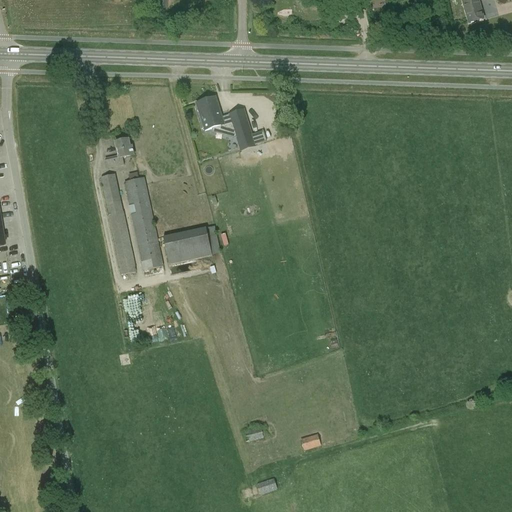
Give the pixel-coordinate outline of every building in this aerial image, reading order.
[(462,0),(463,2),(469,24),(484,20),(477,0),(462,0)] [(215,98),(195,104),(204,132),(223,126),(225,125),(226,130),(229,129),(232,137),(233,142),(246,137),(248,137),(240,112),(225,117),(226,119),(222,121),(215,98)] [(124,166),(122,159),(133,157),(131,147),(130,148),(128,140),(114,143),(117,157),(104,160),(107,170),(124,166)] [(100,179),(108,217),(120,277),(136,273),(123,212),(122,213),(115,176),(100,179)] [(163,268),(144,179),(123,184),(143,272),(163,268)] [(168,266),(212,257),(221,255),(216,235),(214,227),(205,229),(163,239),(168,266)] [(261,432),(261,429),(243,433),(246,445),(264,440),(263,438),(266,438),(264,432),(261,432)] [(300,441),(304,452),(321,447),(317,436),(300,441)] [(274,480),(256,486),(260,497),(277,491),(274,480)]
